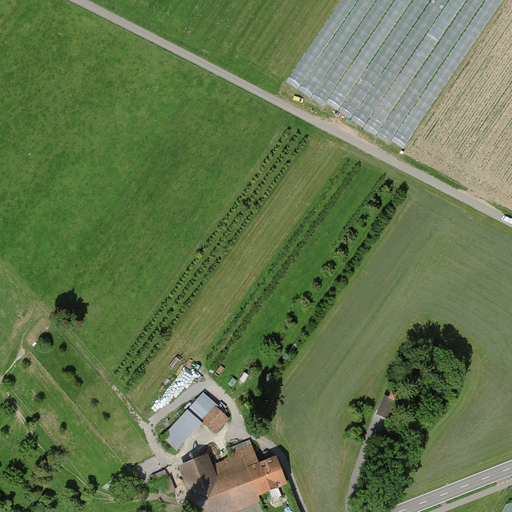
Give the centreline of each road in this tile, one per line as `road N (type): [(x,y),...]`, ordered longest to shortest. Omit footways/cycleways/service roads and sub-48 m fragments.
road 1 (unclassified): [(76,0),(511,223)]
road 2 (track): [(154,443),(66,332),(17,287)]
road 3 (secondary): [(399,511),(511,468)]
